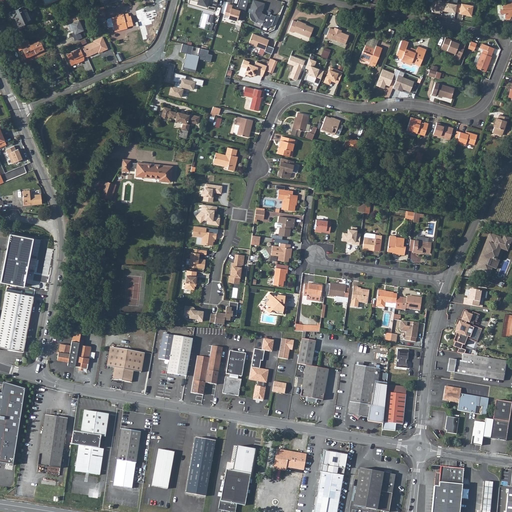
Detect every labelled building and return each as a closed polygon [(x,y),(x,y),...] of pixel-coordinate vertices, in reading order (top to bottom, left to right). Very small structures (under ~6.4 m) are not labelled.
[(59,0),(41,0),(45,9),(61,2),(59,0)] [(187,0),(187,4),(215,12),(217,0),(187,0)] [(247,0),(238,0),(237,6),(239,7),(238,9),(231,8),(232,5),(226,3),(223,14),(227,15),(227,18),(236,22),(236,19),(242,20),(247,0)] [(264,3),(252,0),(251,0),(249,8),(248,9),(247,12),(249,13),(248,16),(250,20),(255,23),(256,21),(261,23),(261,25),(267,28),(273,26),(275,27),(278,17),(270,14),(269,16),(265,14),(264,16),(260,15),(264,3)] [(503,14),(503,18),(505,20),(508,20),(509,18),(509,15),(511,15),(511,1),(502,2),(502,6),(500,6),(500,10),(497,10),(498,14),(503,14)] [(435,9),(454,13),(455,12),(456,5),(445,3),(438,2),(436,3),(435,9)] [(460,5),(456,4),(456,5),(455,12),(459,13),(459,14),(463,15),(463,14),(466,15),(470,16),(472,6),(461,4),(460,5)] [(14,17),(18,27),(22,25),(32,21),(29,13),(27,14),(23,7),(8,13),(11,19),(14,17)] [(115,31),(125,28),(125,27),(131,25),(129,16),(128,16),(127,13),(110,16),(110,18),(108,18),(106,20),(107,26),(112,25),(114,25),(115,31)] [(83,31),(79,21),(69,24),(76,41),(82,38),(80,33),(83,31)] [(293,32),(309,38),(313,29),(306,26),(305,27),(302,25),(303,23),(297,21),(297,23),(293,21),(288,31),(293,33),(293,32)] [(349,37),(340,34),(341,32),(335,29),(334,31),(330,29),(326,39),(345,47),(349,37)] [(269,40),(252,34),(248,45),(265,50),(265,52),(271,54),(273,48),(267,46),(269,40)] [(377,46),(375,45),(377,40),(369,37),(366,45),(375,49),(377,46)] [(453,57),(459,60),(466,44),(460,42),(459,43),(451,40),(451,39),(446,37),(441,48),(455,54),(453,57)] [(81,61),(80,56),(82,55),(83,58),(95,52),(95,53),(103,50),(98,39),(90,42),(90,43),(77,49),(77,48),(68,52),(69,52),(64,55),(69,66),(74,64),(81,61)] [(42,51),(38,41),(21,49),(25,59),(42,51)] [(409,43),(403,41),(397,55),(402,57),(401,60),(406,63),(407,61),(412,63),(416,65),(420,67),(427,51),(419,48),(417,51),(412,49),(411,51),(406,49),(409,43)] [(469,49),(475,51),(477,43),(471,41),(469,49)] [(185,54),(182,69),(195,72),(198,59),(211,62),(212,55),(208,54),(209,51),(200,48),(198,56),(191,54),(193,46),(182,44),(180,52),(185,54)] [(492,59),(491,58),(495,49),(483,44),(481,49),(484,50),(482,55),(476,68),(486,73),(492,59)] [(365,60),(365,59),(370,61),(369,64),(375,66),(382,48),(377,46),(375,49),(366,45),(360,58),(365,60)] [(321,56),(327,58),(331,50),(325,48),(321,56)] [(304,61),(291,55),(287,63),(293,66),(288,77),(296,81),(304,61)] [(270,58),(267,66),(265,71),(273,74),(278,61),(270,58)] [(317,61),(309,58),(306,66),(309,67),(306,74),(315,77),(313,81),(317,83),(322,70),(314,67),(317,61)] [(267,66),(256,62),(254,66),(249,64),(250,61),(244,60),(242,67),(247,69),(245,75),(254,77),(255,75),(262,78),(265,71),(267,66)] [(342,71),(329,66),(323,82),(329,84),(330,81),(337,84),(342,71)] [(394,73),(382,68),(376,85),(384,88),(385,85),(389,86),(394,73)] [(437,71),(429,69),(427,75),(435,77),(437,71)] [(399,71),(393,89),(401,92),(402,89),(409,92),(413,82),(402,78),(404,72),(399,71)] [(202,86),(203,81),(194,78),(193,81),(185,79),(186,76),(175,73),(173,80),(179,82),(178,87),(172,86),(170,94),(183,97),(186,89),(193,90),(195,84),(202,86)] [(436,94),(450,99),(454,89),(435,82),(431,94),(435,96),(436,94)] [(247,107),(256,109),(260,95),(261,96),(263,89),(252,86),(252,87),(242,85),(240,93),(250,96),(247,107)] [(163,107),(162,112),(171,115),(171,118),(175,119),(175,121),(183,122),(181,129),(187,131),(189,124),(187,123),(187,121),(193,122),(193,121),(197,122),(199,116),(189,113),(188,114),(183,113),(183,114),(180,113),(181,112),(177,111),(177,112),(172,111),(172,112),(171,111),(169,111),(170,109),(163,107)] [(291,122),(288,132),(297,135),(299,128),(302,129),(307,114),(296,111),(294,115),(292,122),(291,122)] [(251,118),(235,114),(231,131),(245,135),(247,129),(248,129),(251,118)] [(325,128),(333,131),(338,118),(332,116),(331,117),(325,114),(320,127),(325,129),(325,128)] [(504,124),(506,125),(508,117),(499,114),(497,118),(496,118),(492,132),(501,135),(504,124)] [(429,123),(425,122),(424,123),(416,120),(416,121),(415,120),(416,118),(411,116),(407,129),(425,135),(429,123)] [(453,131),(447,128),(447,127),(441,124),(442,123),(438,122),(433,134),(449,140),(453,131)] [(304,135),(310,137),(311,136),(313,131),(310,130),(307,129),(304,135)] [(466,142),(473,145),(476,135),(468,132),(467,134),(460,132),(456,130),(452,142),(456,143),(457,141),(465,143),(466,142)] [(291,149),(293,138),(280,134),(278,143),(279,143),(278,145),(277,145),(276,150),(287,154),(289,148),(291,149)] [(358,141),(353,139),(352,141),(344,138),(341,146),(354,150),(358,141)] [(15,145),(7,149),(13,163),(23,159),(19,149),(17,150),(15,145)] [(222,162),(226,164),(225,168),(231,170),(235,155),(233,154),(234,148),(225,146),(223,153),(213,151),(211,161),(221,164),(222,162)] [(292,159),(279,156),(277,163),(278,163),(278,165),(280,165),(279,169),(277,168),(276,174),(280,175),(281,175),(287,176),(289,170),(294,171),(295,170),(296,166),(296,165),(291,164),(291,163),(292,159)] [(146,164),(144,164),(137,164),(137,174),(144,174),(146,164)] [(160,176),(160,179),(171,179),(172,166),(154,164),(146,164),(144,174),(145,174),(160,176)] [(102,195),(111,199),(116,184),(106,181),(102,194),(102,195)] [(221,184),(204,181),(203,188),(201,188),(200,193),(202,194),(202,198),(211,199),(212,195),(210,194),(211,190),(220,191),(221,184)] [(278,207),(291,209),(292,198),(294,198),(294,193),(289,193),(290,189),(275,187),(274,196),(280,197),(278,207)] [(43,203),(41,193),(30,195),(29,190),(22,191),(24,205),(43,203)] [(213,203),(201,202),(200,209),(194,213),(199,220),(203,217),(206,217),(206,221),(217,223),(218,215),(213,214),(211,214),(212,212),(213,212),(213,208),(212,208),(213,203)] [(262,209),(254,208),(253,216),(260,217),(262,209)] [(292,216),(276,214),(276,221),(273,220),(272,221),(272,224),(273,225),(277,225),(276,233),(287,234),(287,228),(286,228),(286,225),(291,225),(292,216)] [(323,231),(327,232),(328,220),(313,218),(311,228),(323,230),(323,231)] [(204,225),(192,223),(191,233),(200,234),(199,241),(210,243),(211,239),(211,236),(212,236),(214,236),(214,231),(204,229),(204,225)] [(348,240),(352,240),(353,229),(337,227),(335,237),(348,238),(348,240)] [(370,248),(377,249),(378,233),(372,232),(372,231),(363,230),(361,232),(361,234),(359,245),(370,247),(370,248)] [(387,233),(385,248),(393,249),(393,251),(402,252),(403,243),(401,243),(402,235),(394,234),(393,233),(388,232),(387,233)] [(410,249),(414,249),(414,248),(428,249),(429,239),(425,238),(425,233),(413,232),(413,236),(407,236),(406,247),(410,247),(410,249)] [(505,239),(492,233),(483,252),(486,253),(491,241),(496,244),(498,238),(501,240),(501,241),(503,242),(505,239)] [(258,235),(250,234),(249,242),(254,242),(254,244),(257,244),(258,235)] [(34,239),(10,235),(1,283),(24,287),(34,239)] [(508,251),(511,241),(511,239),(506,237),(505,239),(503,242),(501,241),(501,240),(498,238),(496,244),(491,241),(486,253),(483,252),(476,268),(489,274),(492,267),(496,269),(499,261),(496,259),(499,254),(501,248),(508,251)] [(287,254),(289,254),(290,246),(288,246),(288,242),(277,241),(277,245),(269,244),(268,253),(276,254),(275,259),(286,260),(287,254)] [(198,247),(192,246),(191,250),(189,250),(187,264),(202,266),(203,257),(196,256),(196,255),(197,254),(198,247)] [(242,253),(233,252),(232,261),(230,260),(229,268),(230,268),(229,274),(227,273),(226,280),(232,281),(233,275),(238,275),(239,263),(241,263),(242,253)] [(283,272),(285,272),(286,267),(273,266),(271,284),(281,285),(283,272)] [(195,269),(185,268),(182,286),(192,287),(192,283),(194,284),(195,274),(194,274),(195,269)] [(304,300),(317,301),(318,297),(320,285),(311,284),(311,283),(306,282),(305,284),(302,283),(300,296),(304,296),(304,300)] [(339,285),(327,284),(326,295),(345,297),(346,288),(342,288),(343,284),(339,283),(339,285)] [(366,289),(355,287),(355,285),(350,285),(349,299),(365,301),(366,289)] [(480,289),(469,287),(468,294),(469,295),(469,297),(466,296),(463,296),(462,302),(478,305),(478,303),(480,289)] [(381,289),(381,288),(375,288),(373,303),(374,304),(381,305),(382,304),(389,305),(389,300),(393,301),(394,294),(394,291),(391,290),(381,289)] [(35,297),(7,291),(0,326),(0,346),(25,352),(35,297)] [(269,309),(274,313),(281,313),(282,305),(279,305),(277,303),(277,301),(282,302),(283,294),(275,293),(274,295),(272,294),(271,295),(267,292),(264,297),(266,299),(263,302),(266,305),(263,309),(267,312),(269,309)] [(404,306),(419,307),(420,294),(415,294),(414,295),(405,294),(405,295),(394,294),(393,301),(393,306),(404,307),(404,306)] [(237,302),(229,301),(229,306),(226,306),(225,313),(215,312),(214,322),(223,323),(223,319),(229,320),(229,316),(236,316),(237,302)] [(202,321),(204,310),(194,309),(194,306),(185,305),(184,314),(190,315),(189,317),(198,318),(197,320),(202,321)] [(471,311),(463,308),(460,317),(458,316),(456,323),(457,324),(455,331),(457,331),(454,340),(455,340),(454,345),(461,348),(463,343),(464,343),(467,337),(471,324),(472,324),(472,323),(474,319),(476,320),(479,313),(472,310),(471,311)] [(417,320),(399,318),(398,327),(399,329),(405,329),(404,338),(415,339),(415,335),(416,335),(416,330),(416,329),(417,329),(417,320)] [(472,324),(471,324),(467,337),(477,340),(481,327),(472,323),(472,324)] [(70,345),(59,344),(57,360),(67,361),(67,365),(74,366),(78,344),(79,339),(80,328),(72,330),(70,345)] [(168,360),(172,336),(163,334),(159,359),(168,360)] [(168,360),(167,373),(185,376),(191,338),(172,336),(168,360)] [(250,365),(259,367),(260,358),(262,359),(263,348),(268,349),(270,346),(271,338),(262,337),(260,348),(252,347),(250,365)] [(296,363),(305,364),(300,395),(322,398),(326,368),(309,365),(313,340),(299,337),(296,363)] [(293,340),(281,339),(278,358),(288,359),(289,351),(287,351),(287,349),(292,350),(293,340)] [(78,368),(83,368),(83,367),(87,368),(90,346),(82,345),(78,344),(75,366),(78,366),(78,368)] [(216,383),(221,345),(209,344),(208,356),(195,355),(191,392),(204,394),(205,382),(216,383)] [(112,378),(131,381),(133,369),(141,370),(143,351),(109,346),(106,365),(114,366),(112,378)] [(407,365),(406,362),(404,362),(404,359),(406,359),(407,357),(408,348),(397,347),(395,358),(397,358),(397,361),(395,361),(395,366),(406,367),(407,365)] [(229,373),(228,376),(237,378),(237,374),(241,375),(244,352),(227,350),(224,372),(229,373)] [(450,356),(448,369),(492,376),(495,357),(496,356),(463,351),(462,358),(450,356)] [(508,358),(496,356),(495,357),(492,376),(505,378),(508,358)] [(357,417),(360,415),(362,415),(368,416),(369,404),(374,404),(377,383),(379,366),(354,362),(347,410),(353,414),(357,417)] [(258,384),(256,384),(254,396),(264,398),(265,385),(263,385),(263,379),(266,380),(268,368),(259,367),(250,365),(248,377),(258,379),(258,384)] [(228,376),(224,375),(222,393),(228,393),(228,395),(232,395),(232,394),(238,395),(241,378),(237,378),(228,376)] [(0,462),(14,465),(26,389),(4,382),(2,393),(0,392),(0,462)] [(287,383),(275,382),(273,392),(285,394),(287,383)] [(386,384),(377,383),(374,404),(384,406),(386,384)] [(396,422),(402,423),(405,387),(386,384),(384,406),(383,422),(382,429),(395,430),(396,422)] [(462,386),(446,384),(444,398),(460,400),(458,408),(476,411),(477,403),(480,404),(481,394),(461,391),(462,386)] [(495,399),(489,437),(505,439),(511,401),(495,399)] [(374,404),(369,404),(368,416),(367,420),(383,422),(384,406),(374,404)] [(76,472),(100,475),(104,450),(91,448),(93,436),(105,437),(108,415),(84,412),(80,434),(73,433),(71,445),(79,446),(76,472)] [(67,418),(45,414),(39,465),(61,468),(67,418)] [(449,431),(456,432),(459,416),(447,414),(445,428),(449,429),(449,431)] [(485,421),(475,419),(471,441),(481,443),(485,421)] [(133,488),(137,463),(141,432),(122,429),(118,460),(114,485),(133,488)] [(216,440),(196,437),(187,492),(207,496),(216,440)] [(175,451),(158,448),(152,486),(169,488),(175,451)] [(304,470),(307,453),(277,448),(273,469),(286,471),(286,467),(304,470)] [(338,511),(348,454),(325,450),(321,471),(322,472),(315,511),(338,511)] [(465,467),(441,465),(438,485),(434,485),(432,503),(432,511),(460,511),(461,502),(462,497),(463,487),(465,467)] [(368,508),(378,509),(388,511),(395,474),(359,468),(353,505),(368,508)] [(237,511),(238,503),(246,504),(251,473),(226,469),(220,509),(236,511),(237,511)] [(485,480),(483,503),(491,504),(493,481),(485,480)] [(463,487),(462,497),(469,498),(470,488),(463,487)]
